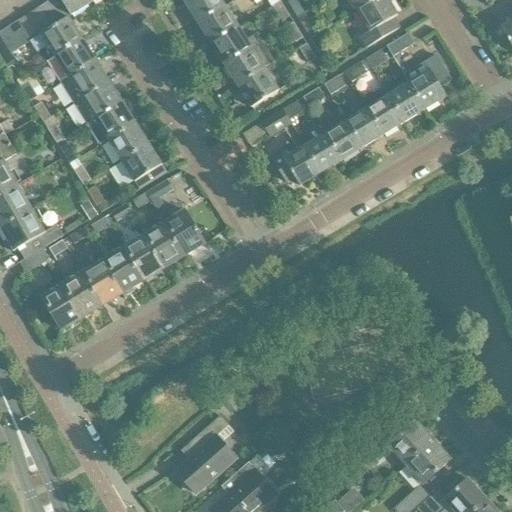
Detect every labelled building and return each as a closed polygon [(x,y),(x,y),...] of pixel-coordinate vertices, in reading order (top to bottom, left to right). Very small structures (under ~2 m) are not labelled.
[(61,23),(69,18),(71,17),(60,0),(52,0),(48,3),(61,23)] [(91,0),(60,0),(71,17),(93,3),(91,0)] [(220,0),(190,0),(185,4),(198,25),(226,7),(220,0)] [(298,18),(305,14),(296,0),(293,0),(288,3),(298,18)] [(373,0),(350,0),(357,10),(373,0)] [(393,19),(398,16),(388,0),(373,0),(357,10),(370,33),(361,38),(367,48),(399,29),(393,19)] [(282,22),(290,17),(281,2),(274,7),(282,22)] [(51,29),(61,23),(48,3),(38,9),(51,29)] [(239,29),(226,7),(198,25),(212,46),(239,29)] [(41,35),(51,29),(38,9),(29,15),(41,35)] [(305,14),(298,18),(310,39),(318,34),(305,14)] [(31,41),(41,35),(29,15),(19,21),(31,41)] [(30,42),(37,54),(48,46),(55,57),(82,40),(69,18),(61,23),(51,29),(41,35),(31,41),(30,42)] [(329,18),(318,25),(322,31),(333,25),(329,18)] [(30,42),(31,41),(19,21),(9,28),(22,47),(30,42)] [(511,47),(511,21),(501,28),(511,47)] [(303,38),(294,23),(286,28),(296,43),(303,38)] [(0,35),(12,54),(22,47),(9,28),(0,33),(0,35)] [(247,41),(239,29),(212,46),(225,66),(262,43),(257,34),(247,41)] [(320,35),(318,35),(318,34),(310,39),(318,52),(327,47),(320,35)] [(387,47),(393,58),(415,44),(408,34),(387,47)] [(0,57),(2,60),(12,54),(0,35),(0,57)] [(95,60),(82,40),(55,57),(68,78),(95,60)] [(275,64),(262,43),(225,66),(238,87),(265,70),(275,64)] [(316,59),(307,45),(300,49),(309,64),(316,59)] [(373,70),(388,61),(381,51),(366,60),(373,70)] [(8,70),(18,63),(12,54),(2,60),(8,70)] [(447,56),(441,60),(447,70),(454,67),(447,56)] [(95,60),(68,78),(60,83),(74,105),(109,82),(95,60)] [(352,83),(367,74),(361,63),(345,73),(352,83)] [(421,77),(414,81),(409,84),(425,111),(447,97),(431,71),(427,65),(418,71),(421,77)] [(252,109),(279,92),(265,70),(238,87),(252,109)] [(331,96),(346,86),(340,76),(324,85),(331,96)] [(30,102),(38,97),(28,82),(21,87),(30,102)] [(122,102),(109,82),(74,105),(87,125),(122,102)] [(405,123),(425,111),(409,84),(389,96),(405,123)] [(384,136),(405,123),(389,96),(389,97),(383,88),(363,101),(368,109),(369,109),(384,136)] [(310,108),(325,99),(319,89),(304,98),(310,108)] [(304,112),(298,101),(283,110),(289,121),(304,112)] [(87,125),(100,146),(108,141),(136,124),(122,102),(87,125)] [(43,123),(51,118),(42,103),(34,108),(43,123)] [(369,109),(368,109),(349,121),(364,148),(384,136),(369,109)] [(261,124),(270,138),(292,125),(289,121),(283,110),(261,124)] [(7,120),(0,123),(0,126),(5,136),(13,131),(7,120)] [(342,162),(364,148),(349,121),(326,135),(342,162)] [(57,144),(64,139),(54,124),(47,129),(57,144)] [(149,144),(136,124),(108,141),(122,162),(149,144)] [(321,174),(342,162),(326,135),(305,148),(321,174)] [(5,136),(0,138),(0,151),(11,145),(5,136)] [(135,183),(162,166),(149,144),(122,162),(135,183)] [(0,196),(19,185),(5,162),(17,156),(11,145),(0,151),(0,196)] [(70,165),(77,160),(68,145),(61,150),(70,165)] [(295,178),(300,187),(321,174),(305,148),(285,160),(282,155),(273,161),(286,183),(295,178)] [(83,186),(91,181),(82,166),(74,171),(83,186)] [(206,244),(186,211),(173,219),(161,199),(174,191),(168,181),(146,194),(151,202),(152,204),(165,224),(164,225),(184,257),(206,244)] [(0,228),(33,210),(19,185),(0,196),(0,228)] [(97,207),(105,202),(95,188),(88,192),(97,207)] [(146,194),(133,202),(138,210),(151,202),(146,194)] [(98,217),(89,202),(81,207),(90,221),(98,217)] [(116,223),(131,214),(126,206),(112,214),(116,223)] [(56,226),(46,233),(33,210),(0,228),(0,229),(13,253),(19,249),(25,261),(41,251),(44,250),(63,238),(56,226)] [(106,219),(105,218),(105,219),(110,227),(111,227),(110,226),(113,224),(109,217),(106,219)] [(105,219),(92,226),(97,235),(110,227),(105,219)] [(164,225),(144,237),(163,270),(184,257),(164,225)] [(75,245),(88,237),(83,229),(70,237),(75,245)] [(143,282),(163,270),(144,237),(123,250),(143,282)] [(55,257),(67,249),(62,242),(50,250),(55,257)] [(20,264),(26,274),(50,260),(44,250),(41,251),(25,261),(20,264)] [(123,294),(143,282),(123,250),(103,262),(123,294)] [(102,307),(123,294),(103,262),(83,274),(102,307)] [(81,320),(102,307),(83,274),(61,287),(81,320)] [(41,299),(61,332),(81,320),(61,287),(41,299)] [(229,427),(220,417),(191,443),(199,452),(176,473),(196,495),(235,460),(216,438),(229,427)] [(416,422),(389,446),(407,466),(434,442),(416,422)] [(368,466),(386,450),(378,440),(359,457),(368,466)] [(407,466),(424,485),(451,461),(434,442),(407,466)] [(248,463),(221,487),(228,495),(210,511),(211,511),(254,511),(275,493),(248,463)] [(309,471),(298,480),(308,491),(318,482),(314,477),(309,471)] [(476,511),(488,501),(469,480),(447,500),(439,491),(418,510),(419,511),(476,511)] [(394,510),(396,511),(412,511),(429,497),(420,486),(394,510)] [(355,489),(339,502),(344,507),(347,511),(351,511),(359,506),(365,501),(355,489)] [(346,511),(336,501),(323,511),(346,511)] [(497,511),(488,501),(476,511),(497,511)]
